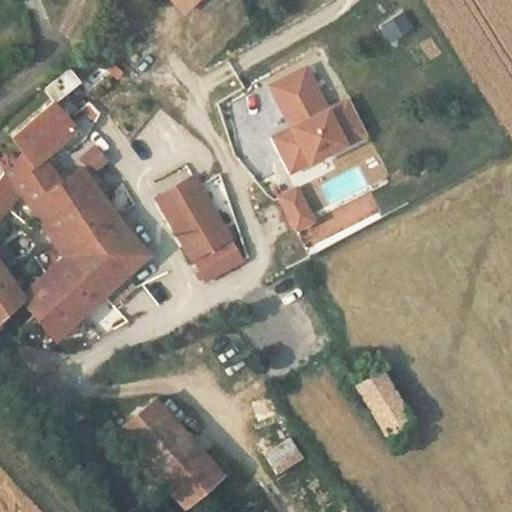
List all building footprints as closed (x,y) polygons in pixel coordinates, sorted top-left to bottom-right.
[(194,0),(172,0),(183,11),(194,0)] [(218,84),(234,74),(226,61),(210,71),(218,84)] [(322,100),(305,67),(270,85),(287,118),(295,114),(300,122),(270,137),(287,172),(365,133),(348,98),(321,111),(317,103),(322,100)] [(52,101),(54,102),(80,81),(70,68),(43,89),(52,101)] [(94,236),(117,219),(83,169),(61,183),(44,158),(77,128),(54,102),(52,101),(11,137),(22,152),(11,163),(0,178),(0,214),(21,189),(64,257),(94,236)] [(80,156),(95,174),(111,161),(96,143),(80,156)] [(318,183),(327,204),(369,187),(360,166),(318,183)] [(242,258),(195,175),(156,197),(203,280),(242,258)] [(303,203),(295,187),(278,195),(287,212),(303,203)] [(303,203),(287,212),(295,227),(311,219),(303,203)] [(149,252),(117,219),(94,236),(126,273),(149,252)] [(126,273),(94,236),(64,257),(20,295),(22,299),(40,321),(55,339),(126,273)] [(0,319),(22,299),(20,295),(0,266),(0,319)] [(282,309),(264,328),(288,351),(306,331),(282,309)] [(380,369),(356,384),(387,436),(411,421),(380,369)] [(153,397),(115,430),(183,507),(220,475),(153,397)] [(276,475),(305,461),(293,438),(264,452),(276,475)]
